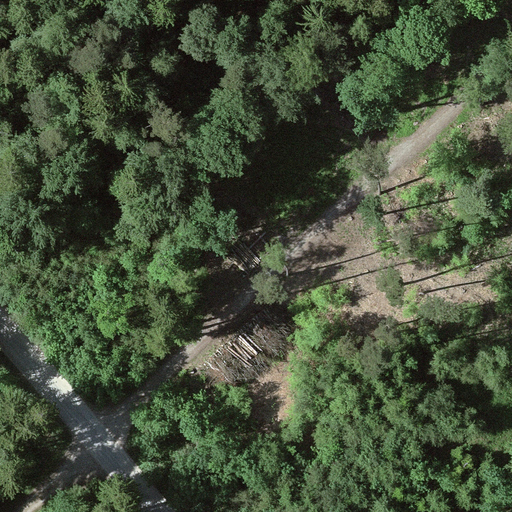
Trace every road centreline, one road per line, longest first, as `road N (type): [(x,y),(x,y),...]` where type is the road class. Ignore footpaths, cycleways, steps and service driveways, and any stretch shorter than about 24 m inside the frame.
road 1 (track): [(17,511),(70,471),(116,418),(511,52)]
road 2 (tertiary): [(154,511),(0,331)]
